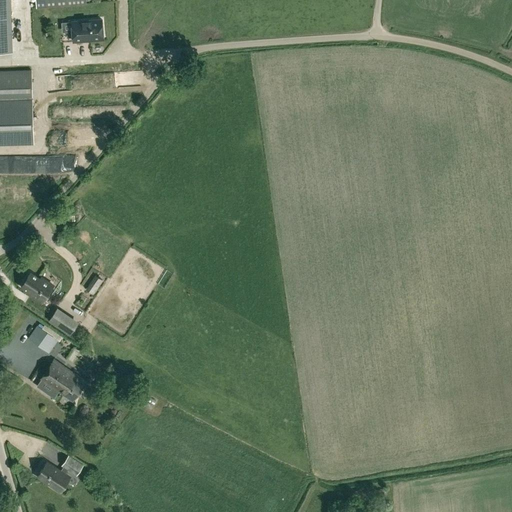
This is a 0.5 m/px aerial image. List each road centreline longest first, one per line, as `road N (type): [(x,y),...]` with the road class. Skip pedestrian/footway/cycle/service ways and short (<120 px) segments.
road 1 (unclassified): [(0,250),(20,238),(179,59),(204,48),(377,36)]
road 2 (unclassified): [(377,36),(449,49),(511,74)]
